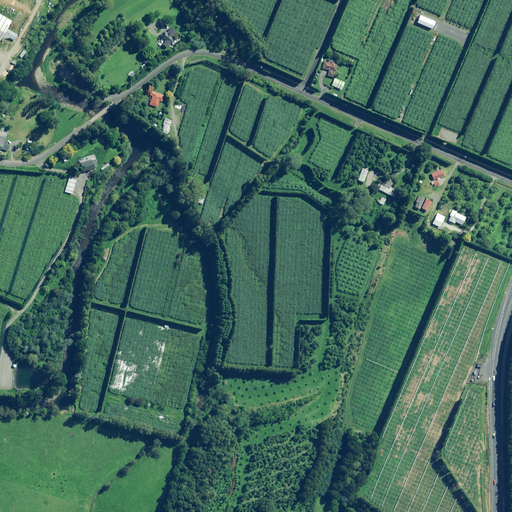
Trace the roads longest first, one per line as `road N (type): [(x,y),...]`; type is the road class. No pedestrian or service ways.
road 1 (unclassified): [(511,181),(198,52),(167,63),(34,160),(0,161)]
road 2 (track): [(34,160),(77,175),(79,190),(71,222),(6,317),(0,353)]
road 3 (trunk): [(497,511),(497,376),(511,304)]
